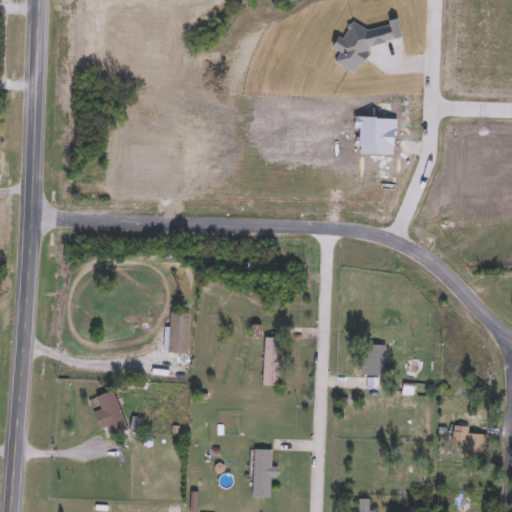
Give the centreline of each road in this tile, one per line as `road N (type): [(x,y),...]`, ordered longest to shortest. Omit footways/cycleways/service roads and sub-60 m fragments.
road 1 (residential): [(31,215),(382,232),(445,271),(511,343)]
road 2 (tertiary): [(11,511),(39,0)]
road 3 (residential): [(327,225),(315,511)]
